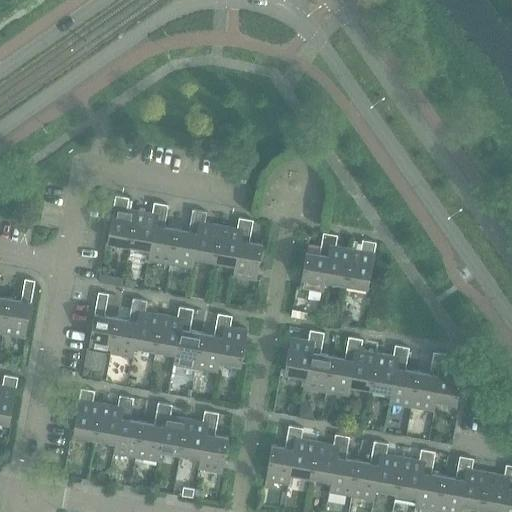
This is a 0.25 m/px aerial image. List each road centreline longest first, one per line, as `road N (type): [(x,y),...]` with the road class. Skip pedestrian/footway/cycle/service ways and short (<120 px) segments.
road 1 (secondary): [(274,7),(303,23),(328,52),(511,319)]
road 2 (residential): [(24,492),(84,165)]
road 3 (secondary): [(511,259),(329,0)]
road 4 (secondary): [(0,133),(165,15),(217,0)]
road 5 (residential): [(242,195),(84,165)]
road 6 (secondary): [(106,0),(0,74)]
